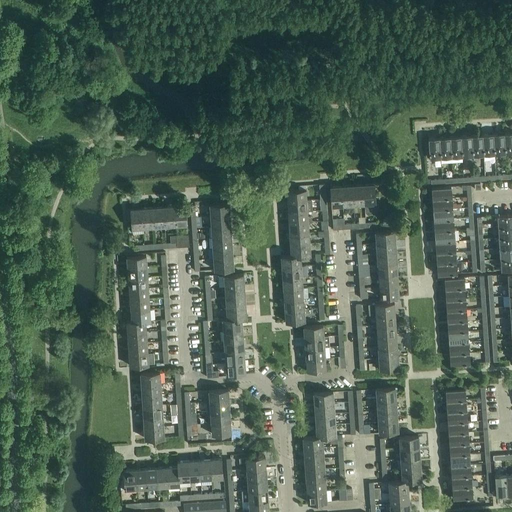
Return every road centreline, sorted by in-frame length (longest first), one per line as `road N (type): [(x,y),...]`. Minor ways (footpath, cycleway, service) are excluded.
road 1 (tertiary): [(13,511),(13,324),(0,218)]
road 2 (residential): [(277,395),(256,378),(187,381),(181,247)]
road 3 (residential): [(277,395),(294,378),(352,366),(338,230)]
